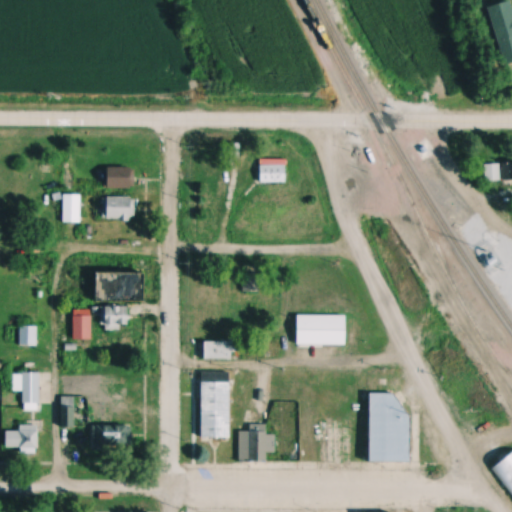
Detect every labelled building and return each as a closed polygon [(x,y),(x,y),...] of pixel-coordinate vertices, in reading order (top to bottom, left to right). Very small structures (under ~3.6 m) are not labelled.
[(230,155),(206,155),(206,174),(230,174),(230,155)] [(262,184),(289,184),(289,165),(262,165),(262,184)] [(138,167),(104,167),(104,189),(138,189),(138,167)] [(218,225),(218,178),(207,178),(207,225),(218,225)] [(103,220),(138,220),(138,197),(103,197),(103,220)] [(151,301),(151,274),(102,274),(102,301),(151,301)] [(222,303),(205,302),(204,330),(230,331),(230,311),(221,310),(222,303)] [(133,307),(100,307),(100,329),(133,329),(133,307)] [(74,310),(74,339),(93,339),(93,310),(74,310)] [(295,312),(345,313),(344,342),(295,341),(295,312)] [(38,326),(20,326),(20,345),(38,345),(38,326)] [(42,404),(42,373),(14,373),(14,392),(22,392),(22,404),(42,404)] [(233,373),(201,373),(201,439),(232,440),(233,373)] [(368,463),(412,463),(412,394),(368,394),(368,463)] [(511,417),(511,394),(498,394),(498,417),(511,417)] [(77,396),(60,396),(60,427),(77,427),(77,396)] [(89,425),(89,450),(132,450),(132,425),(89,425)] [(39,453),(39,426),(20,426),(20,431),(6,431),(6,453),(39,453)]
